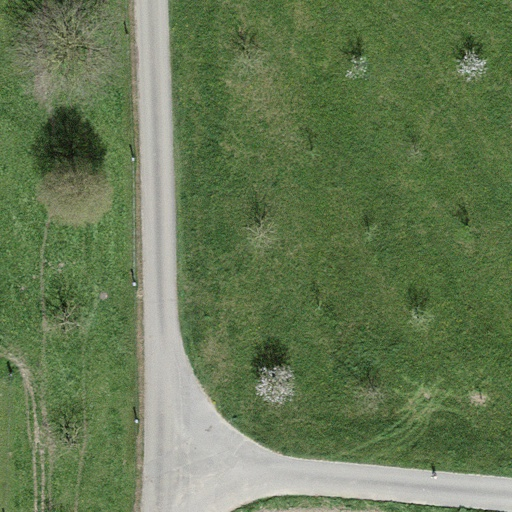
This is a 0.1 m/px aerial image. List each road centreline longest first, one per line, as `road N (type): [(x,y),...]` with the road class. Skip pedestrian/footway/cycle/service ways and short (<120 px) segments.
road 1 (unclassified): [(146,0),(156,511)]
road 2 (track): [(161,462),(511,493)]
